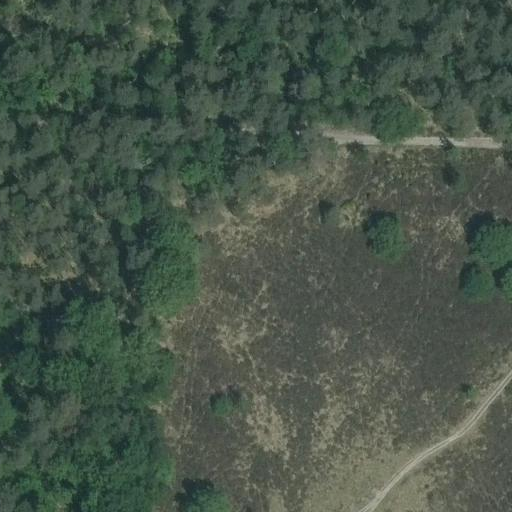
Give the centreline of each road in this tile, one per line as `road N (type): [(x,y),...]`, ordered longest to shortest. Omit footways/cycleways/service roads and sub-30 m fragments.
road 1 (track): [(511,136),(0,127)]
road 2 (track): [(511,379),(491,414),(368,511)]
